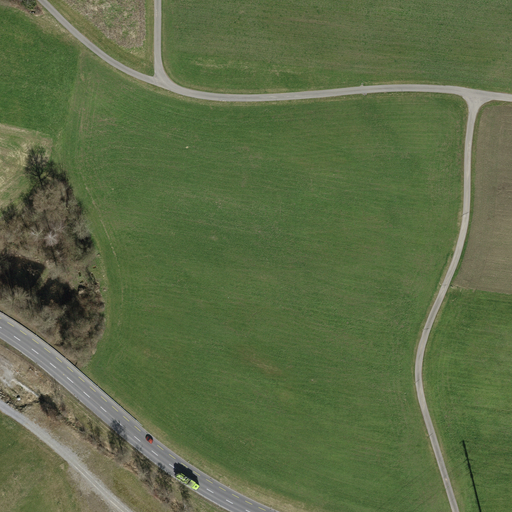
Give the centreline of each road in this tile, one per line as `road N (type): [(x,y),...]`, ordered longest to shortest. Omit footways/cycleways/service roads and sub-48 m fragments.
road 1 (track): [(475,92),(467,212),(421,345),(419,373),(455,511)]
road 2 (tertiary): [(0,327),(152,451),(254,511)]
road 3 (track): [(128,511),(0,402)]
